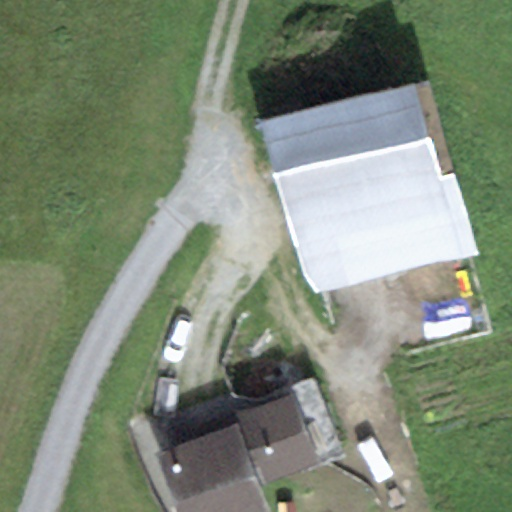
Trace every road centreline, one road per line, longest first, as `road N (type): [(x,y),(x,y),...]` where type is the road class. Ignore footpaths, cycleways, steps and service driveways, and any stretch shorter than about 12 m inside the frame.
road 1 (track): [(34,511),(77,392),(140,278),(184,214),(221,193)]
road 2 (track): [(221,193),(253,228),(349,410)]
road 3 (track): [(238,0),(223,48),(221,193)]
